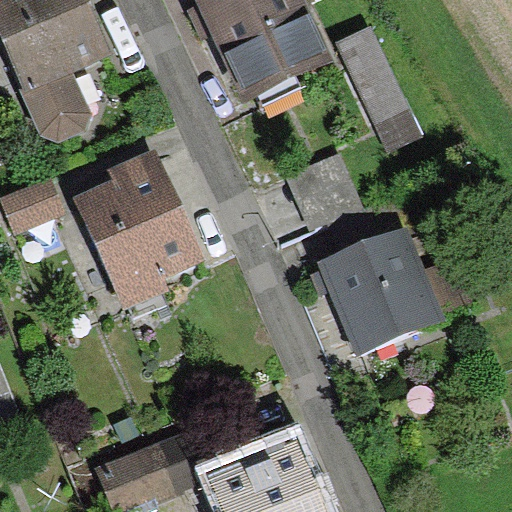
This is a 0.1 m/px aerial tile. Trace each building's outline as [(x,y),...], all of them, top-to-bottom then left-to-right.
[(113,62),(85,0),(4,0),(0,2),(0,41),(27,102),(23,103),(42,144),(59,150),(87,137),(93,119),(75,79),(113,62)] [(301,0),(208,0),(192,7),(195,13),(189,16),(202,45),(210,42),(246,116),(337,73),(301,0)] [(331,0),(304,0),(310,10),(331,0)] [(338,49),(378,131),(412,114),(371,33),(338,49)] [(425,140),(412,114),(378,131),(391,157),(425,140)] [(365,212),(342,156),(287,179),(311,235),(328,227),(365,212)] [(166,288),(208,269),(157,157),(107,179),(113,191),(74,209),(125,320),(171,299),(166,288)] [(68,219),(53,182),(1,203),(17,241),(68,219)] [(365,212),(328,227),(342,261),(409,234),(415,231),(400,197),(365,212)] [(330,297),(358,364),(445,328),(443,325),(477,312),(456,262),(426,274),(409,234),(342,261),(318,272),(320,277),(312,280),(321,301),(330,297)] [(0,366),(0,466),(35,452),(0,366)] [(216,464),(202,430),(107,468),(124,511),(137,511),(209,484),(203,469),(216,464)] [(324,511),(299,449),(289,453),(285,444),(243,460),(248,471),(209,486),(219,511),(324,511)]
